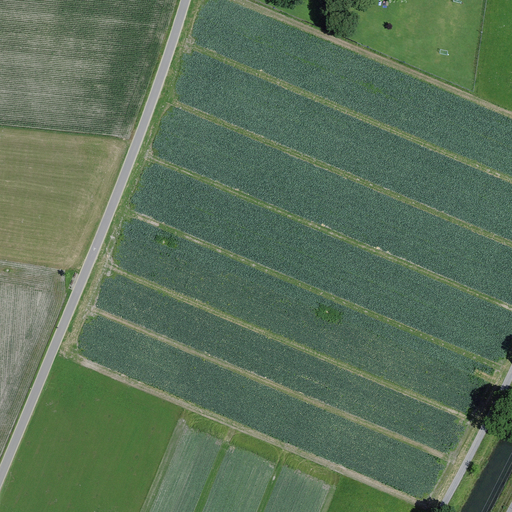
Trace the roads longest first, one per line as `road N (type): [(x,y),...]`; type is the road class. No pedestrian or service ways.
road 1 (residential): [(0,484),(110,220),(187,0)]
road 2 (track): [(511,382),(441,511)]
